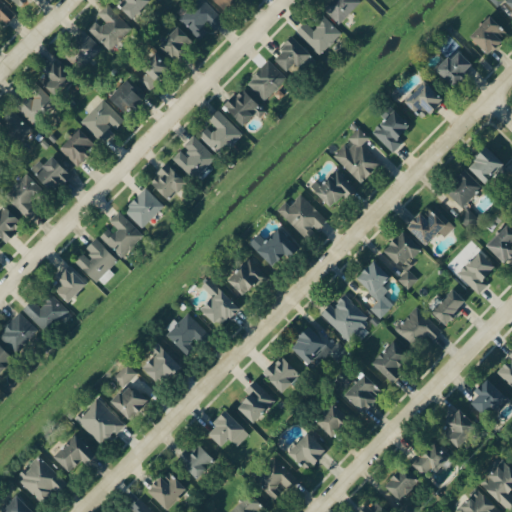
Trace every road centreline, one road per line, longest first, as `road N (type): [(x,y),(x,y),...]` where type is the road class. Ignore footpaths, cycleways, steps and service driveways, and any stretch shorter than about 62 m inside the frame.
road 1 (residential): [(83,511),(511,77)]
road 2 (residential): [(0,293),(287,0)]
road 3 (residential): [(313,511),(511,305)]
